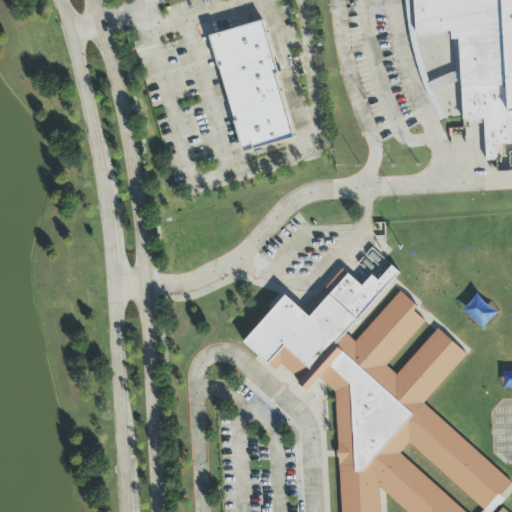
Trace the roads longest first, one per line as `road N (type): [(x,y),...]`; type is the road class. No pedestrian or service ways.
road 1 (secondary): [(59,0),(106,199),(126,511)]
road 2 (secondary): [(156,511),(136,195),(91,0)]
